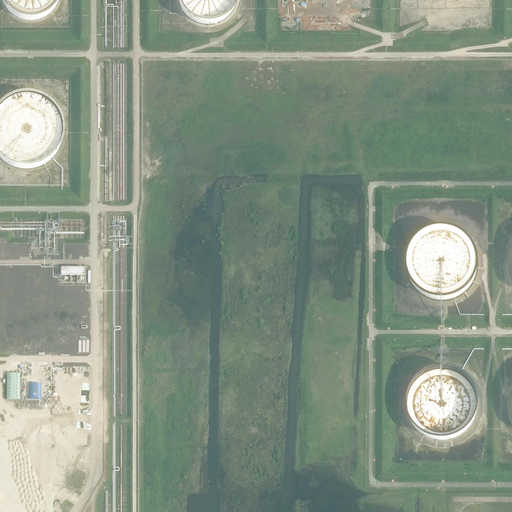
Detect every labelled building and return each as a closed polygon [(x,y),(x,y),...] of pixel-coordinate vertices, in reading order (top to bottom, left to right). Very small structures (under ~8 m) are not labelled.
[(56,12),(62,3),(63,0),(3,0),(4,3),(10,11),(17,18),(27,21),(38,21),(48,18),(56,12)] [(179,0),(185,13),(202,23),(217,23),(231,15),(239,0),(179,0)] [(51,165),(61,156),(66,145),(68,132),(66,120),(60,108),(50,99),(39,94),(26,93),(13,96),(1,103),(0,104),(0,160),(2,163),(14,170),(27,173),(40,171),(51,165)] [(83,220),(0,222),(0,255),(84,254),(83,220)] [(439,296),(450,295),(461,291),(470,284),(476,274),(479,263),(478,252),(474,241),(466,233),(456,227),(444,224),(432,226),(421,232),(413,240),(408,252),(407,264),(411,275),(418,285),(428,292),(439,296)] [(438,437),(450,436),(462,432),(471,424),(477,414),(479,402),(478,390),(473,379),(464,371),(453,366),(441,365),(430,367),(420,373),(412,382),(408,393),(407,405),(410,416),(417,426),(427,433),(438,437)] [(20,374),(7,374),(7,400),(20,400),(20,374)]
